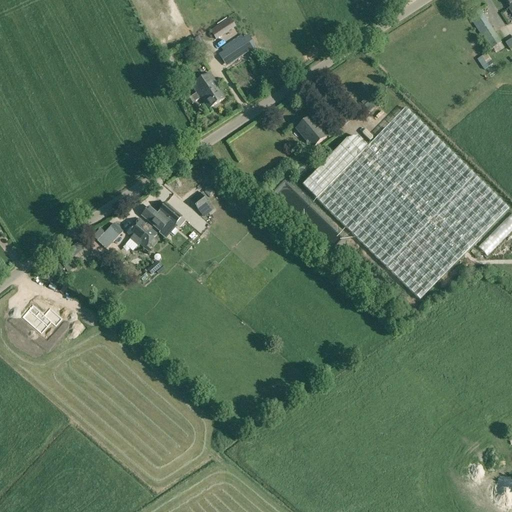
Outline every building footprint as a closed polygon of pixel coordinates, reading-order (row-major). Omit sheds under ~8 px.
[(487,45),(497,38),(491,28),(480,11),(470,18),(481,34),(487,45)] [(250,49),(241,36),(221,49),(231,64),(241,57),(240,56),(250,49)] [(195,102),(201,98),(209,110),(224,100),(214,83),(215,82),(210,74),(191,87),(196,93),(191,96),(192,97),(186,101),(191,108),(196,104),(195,102)] [(365,84),(356,92),(366,104),(376,97),(365,84)] [(179,92),(182,97),(188,94),(184,89),(179,92)] [(419,301),(508,210),(474,176),(405,109),(367,147),(357,137),(346,139),(301,185),(316,200),(385,267),(419,301)] [(296,130),(312,150),(326,138),(318,129),(309,119),(296,130)] [(210,199),(216,193),(210,186),(203,193),(210,199)] [(201,194),(191,202),(199,212),(209,204),(201,194)] [(160,231),(167,224),(170,221),(175,226),(183,217),(166,203),(156,215),(149,208),(143,216),(160,231)] [(140,219),(131,228),(127,234),(145,250),(157,235),(150,228),(140,219)] [(114,224),(99,240),(107,249),(123,233),(114,224)] [(85,237),(66,251),(77,266),(90,256),(86,250),(91,246),(85,237)] [(152,275),(156,272),(162,266),(158,261),(147,270),(152,275)] [(41,334),(42,334),(51,323),(56,327),(62,320),(50,309),(44,316),(36,309),(33,306),(22,318),(41,334)]
